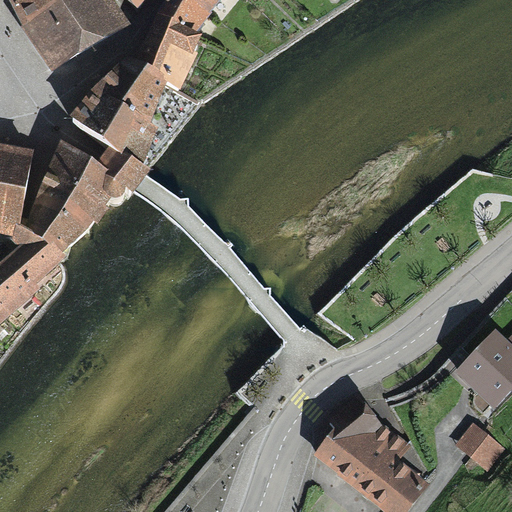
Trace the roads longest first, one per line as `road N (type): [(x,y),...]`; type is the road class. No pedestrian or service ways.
road 1 (secondary): [(258,511),(284,433),(305,399),(416,337),(511,251)]
road 2 (residential): [(41,110),(125,50),(159,0)]
